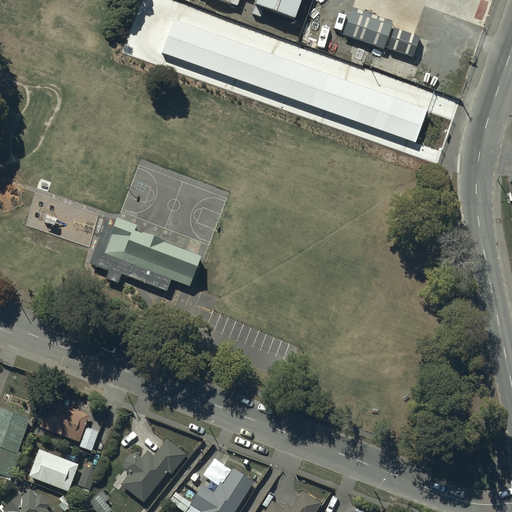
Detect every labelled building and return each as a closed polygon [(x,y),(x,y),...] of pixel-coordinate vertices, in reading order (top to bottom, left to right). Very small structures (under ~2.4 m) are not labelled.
[(291,0),(262,0),(288,8),(291,0)] [(389,15),(346,2),(337,30),(380,44),(389,15)] [(427,110),(174,21),(162,53),(416,143),(427,110)] [(435,147),(418,141),(414,152),(430,158),(435,147)] [(105,222),(90,262),(166,290),(171,279),(182,284),(189,286),(201,255),(135,229),(137,224),(116,215),(112,225),(105,222)] [(50,400),(39,427),(78,442),(89,415),(73,409),(75,404),(68,401),(66,406),(50,400)] [(30,419),(0,408),(0,474),(12,479),(21,453),(17,452),(30,419)] [(99,431),(87,427),(79,447),(91,451),(99,431)] [(153,455),(147,451),(141,458),(137,454),(136,454),(135,454),(134,454),(133,454),(132,454),(131,454),(130,455),(129,455),(128,456),(127,456),(126,457),(125,458),(125,459),(124,460),(124,461),(123,462),(123,463),(123,464),(123,465),(123,466),(123,467),(123,468),(123,469),(124,470),(124,471),(128,474),(121,484),(144,502),(168,472),(171,474),(186,455),(167,439),(153,455)] [(39,449),(28,476),(68,491),(78,464),(39,449)] [(97,470),(85,466),(77,485),(89,490),(97,470)] [(190,504),(201,511),(200,511),(233,511),(253,481),(232,468),(223,483),(220,481),(213,492),(202,485),(191,502),(190,504)] [(0,511),(48,511),(45,508),(49,505),(41,494),(37,497),(30,490),(21,497),(19,494),(4,507),(2,505),(0,505),(0,511)] [(108,499),(101,490),(88,502),(96,511),(109,511),(112,510),(105,501),(108,499)] [(284,508),(272,501),(264,511),(316,511),(322,503),(303,490),(292,507),(287,504),(284,508)] [(190,504),(191,502),(175,491),(169,500),(185,511),(190,504)]
